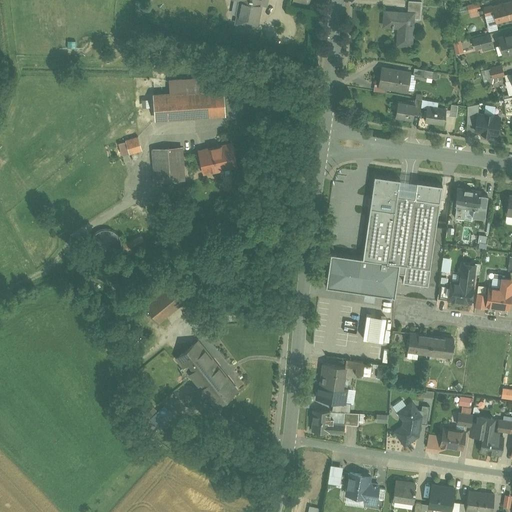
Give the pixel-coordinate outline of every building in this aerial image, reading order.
[(267,0),(242,0),(239,23),(257,26),(261,3),(266,4),(267,0)] [(422,1),(409,0),(408,13),(414,13),(414,17),(421,18),(422,1)] [(511,0),(493,6),(493,5),(484,7),(486,15),(494,13),(497,22),(511,17),(511,0)] [(480,2),(468,5),(470,12),(481,9),(480,2)] [(408,13),(386,11),(385,26),(393,26),(393,29),(394,29),(394,27),(400,27),(398,44),(412,45),(414,17),(414,13),(408,13)] [(511,33),(499,37),(501,44),(497,46),(499,55),(503,53),(504,55),(511,52),(511,33)] [(491,34),(473,38),(476,48),(483,47),(482,44),(493,41),(491,34)] [(460,40),(453,41),(456,53),(463,51),(460,40)] [(502,67),(491,70),(493,78),(504,75),(502,67)] [(411,74),(384,69),(381,86),(408,91),(411,74)] [(434,72),(416,69),(415,75),(433,78),(434,72)] [(223,78),(170,81),(171,94),(155,95),(156,113),(157,119),(225,114),(223,78)] [(423,99),(417,98),(416,103),(415,110),(421,111),(423,99)] [(416,103),(400,101),(397,117),(414,120),(415,110),(416,103)] [(480,103),(468,105),(468,123),(476,125),(478,113),(479,113),(480,103)] [(459,105),(452,104),(450,115),(457,116),(459,105)] [(447,109),(428,106),(426,121),(437,122),(445,123),(447,109)] [(479,113),(478,113),(476,125),(476,130),(483,131),(483,133),(490,134),(490,133),(498,134),(500,117),(493,116),(494,114),(486,113),(485,115),(479,113)] [(139,137),(127,140),(130,153),(143,150),(139,137)] [(232,144),(200,151),(205,172),(211,171),(214,172),(221,171),(222,168),(237,165),(232,144)] [(182,147),(153,149),(155,181),(185,179),(182,147)] [(443,185),(375,175),(363,257),(332,252),(327,286),(396,296),(400,271),(405,272),(403,280),(429,284),(443,185)] [(481,191),(458,188),(456,205),(457,205),(466,206),(473,208),(486,209),(488,195),(480,194),(481,191)] [(182,222),(168,193),(153,200),(167,229),(182,222)] [(466,206),(457,205),(455,217),(464,218),(466,206)] [(485,217),(486,209),(473,208),(472,215),(485,217)] [(108,228),(106,228),(104,229),(102,229),(100,230),(98,231),(96,233),(95,234),(94,236),(92,239),(92,241),(92,243),(92,245),(92,247),(93,249),(93,250),(94,251),(95,253),(96,254),(97,255),(99,256),(101,257),(103,258),(105,258),(107,258),(111,258),(113,257),(115,256),(117,254),(119,252),(120,251),(121,248),(122,246),(122,244),(122,243),(122,242),(121,240),(121,238),(120,236),(119,235),(118,233),(116,232),(115,231),(113,230),(111,229),(108,228)] [(487,235),(479,234),(477,242),(479,242),(486,244),(487,235)] [(213,259),(196,251),(188,269),(205,277),(213,259)] [(453,271),(454,257),(445,257),(444,271),(453,271)] [(461,273),(460,282),(463,283),(461,300),(471,302),(474,284),(473,284),(475,272),(474,272),(475,265),(463,263),(462,266),(460,268),(459,271),(461,273)] [(166,273),(138,295),(159,321),(187,299),(166,273)] [(511,280),(503,279),(502,289),(488,287),(487,295),(486,295),(485,304),(510,307),(511,291),(511,289),(511,290),(511,284),(511,280)] [(463,283),(460,282),(451,281),(450,285),(449,298),(449,299),(461,300),(463,283)] [(450,285),(441,284),(439,297),(449,298),(450,285)] [(485,295),(486,286),(478,285),(477,293),(485,295)] [(477,293),(476,306),(485,307),(485,304),(486,295),(485,295),(477,293)] [(364,340),(391,340),(392,316),(364,315),(364,340)] [(406,331),(394,329),(393,341),(404,342),(406,331)] [(433,335),(411,332),(409,349),(431,352),(433,335)] [(454,338),(433,335),(431,352),(452,355),(454,338)] [(130,339),(110,355),(120,368),(140,353),(130,339)] [(237,390),(199,341),(178,358),(217,406),(237,390)] [(366,362),(350,359),(348,367),(356,368),(365,369),(366,362)] [(345,367),(325,364),(324,373),(323,372),(321,386),(339,388),(340,381),(343,381),(345,367)] [(385,371),(378,370),(377,378),(384,379),(385,371)] [(471,398),(461,396),(459,404),(469,406),(471,398)] [(412,402),(399,412),(405,419),(404,425),(396,431),(406,444),(418,434),(421,422),(423,409),(422,409),(417,408),(412,402)] [(431,406),(423,404),(422,409),(423,409),(421,422),(428,423),(431,406)] [(158,411),(151,418),(160,428),(174,415),(165,405),(158,411)] [(154,407),(147,414),(151,418),(158,411),(154,407)] [(345,424),(333,423),(334,418),(330,418),(331,412),(314,411),(313,430),(344,432),(345,424)] [(359,415),(345,414),(344,421),(352,422),(351,425),(359,426),(359,415)] [(473,416),(458,414),(456,429),(464,431),(465,425),(471,426),(473,416)] [(494,426),(487,425),(488,417),(479,416),(476,433),(484,435),(482,450),(494,452),(493,453),(501,454),(504,437),(499,436),(499,432),(493,431),(494,426)] [(511,421),(499,419),(498,430),(510,431),(511,422),(511,421)] [(456,429),(445,428),(444,435),(442,445),(463,448),(465,431),(464,431),(456,429)] [(429,432),(427,451),(441,453),(442,445),(444,435),(429,432)] [(343,467),(331,465),(328,483),(340,485),(343,467)] [(363,474),(351,472),(347,494),(366,497),(369,482),(371,475),(369,473),(365,473),(363,474)] [(416,483),(397,480),(395,497),(415,500),(416,490),(415,489),(416,483)] [(369,482),(366,497),(365,502),(376,504),(379,484),(369,482)] [(446,487),(433,485),(429,504),(430,504),(430,502),(452,506),(452,507),(455,487),(447,486),(446,487)] [(492,511),(495,494),(470,491),(468,503),(468,510),(469,510),(483,511),(492,511)] [(468,503),(461,502),(460,511),(468,511),(469,510),(468,510),(468,503)]
